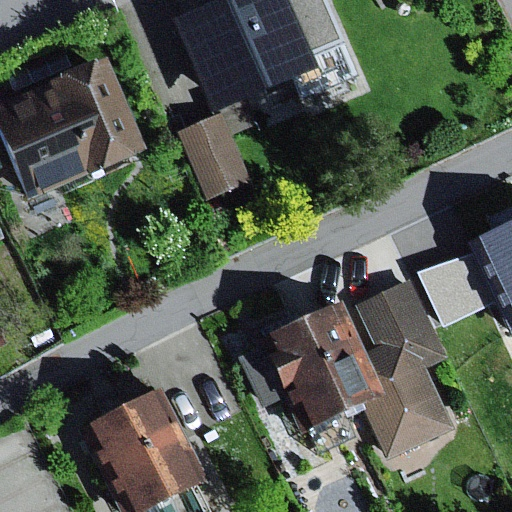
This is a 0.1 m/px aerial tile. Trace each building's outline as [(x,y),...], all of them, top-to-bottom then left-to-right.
[(245,0),(180,28),(218,115),(294,82),(321,71),(290,0),(245,0)] [(326,0),(290,0),(321,71),(294,82),(304,106),(361,82),(326,0)] [(62,49),(7,74),(16,94),(71,69),(62,49)] [(113,65),(0,112),(0,124),(34,204),(93,180),(95,184),(153,159),(113,65)] [(223,120),(181,138),(209,203),(251,186),(223,120)] [(497,240),(475,250),(511,332),(511,214),(490,224),(497,240)] [(413,282),(354,311),(389,383),(381,387),(389,407),(370,417),(392,463),(457,431),(428,371),(451,360),(413,282)] [(346,311),(264,348),(266,352),(242,362),(266,415),(288,406),(305,445),(389,407),(381,387),(346,311)] [(165,396),(86,437),(124,511),(207,511),(198,493),(211,486),(165,396)]
